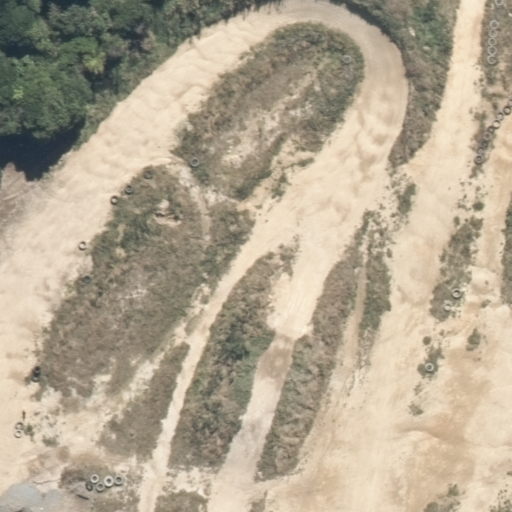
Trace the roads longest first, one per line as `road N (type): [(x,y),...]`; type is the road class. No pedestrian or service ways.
road 1 (track): [(314,0),(349,17),(366,64),(212,511)]
road 2 (track): [(337,511),(430,40),(450,0)]
road 3 (track): [(0,355),(21,290),(114,177),(209,79),(305,0)]
road 4 (track): [(511,286),(430,511)]
